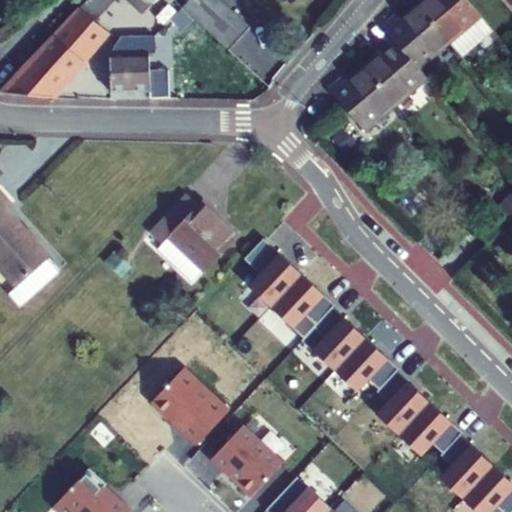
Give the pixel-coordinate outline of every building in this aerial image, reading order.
[(109,33),(95,22),(115,0),(126,0),(142,14),(155,0),(87,0),(2,92),(3,93),(54,98),(109,33)] [(219,0),(192,0),(184,9),(229,51),(250,28),(219,0)] [(426,0),(419,6),(449,41),(462,57),(494,31),(467,0),(426,0)] [(511,0),(502,0),(511,11),(511,0)] [(449,41),(419,6),(401,22),(395,16),(383,26),(391,36),(420,70),(439,54),(436,51),(449,41)] [(384,53),(366,68),(395,103),(407,93),(410,95),(428,80),(420,70),(391,36),(378,46),(384,53)] [(151,91),(149,54),(156,54),(156,37),(123,38),(110,54),(110,93),(151,91)] [(382,114),(395,103),(366,68),(347,84),(341,78),(328,89),(366,133),(384,117),(382,114)] [(0,267),(17,286),(9,293),(19,304),(57,271),(47,259),(49,258),(5,209),(11,204),(0,191),(0,267)] [(237,237),(200,202),(197,205),(186,194),(150,233),(162,244),(157,249),(191,282),(203,269),(205,270),(237,237)] [(474,229),(487,244),(502,230),(490,215),(474,229)] [(511,511),(511,482),(267,239),(245,262),(263,273),(249,285),(357,394),(368,381),(391,404),(378,414),(420,455),(433,445),(450,465),(441,477),(474,511),(511,511)] [(114,254),(105,263),(120,276),(129,267),(114,254)] [(151,402),(197,444),(231,408),(185,366),(151,402)] [(283,463),(243,425),(214,458),(253,497),(283,463)] [(106,484),(88,468),(55,506),(61,511),(129,511),(103,487),(106,484)] [(326,511),(331,506),(298,476),(267,509),(271,511),(326,511)]
